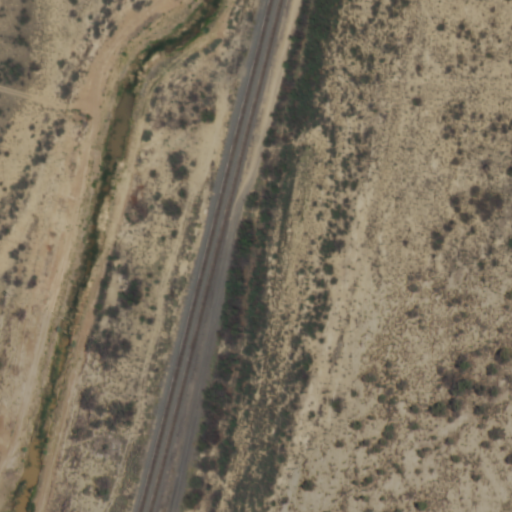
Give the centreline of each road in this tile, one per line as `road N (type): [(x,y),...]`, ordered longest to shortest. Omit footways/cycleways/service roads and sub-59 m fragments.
road 1 (track): [(334,511),(454,0)]
road 2 (track): [(353,0),(259,387),(239,511)]
